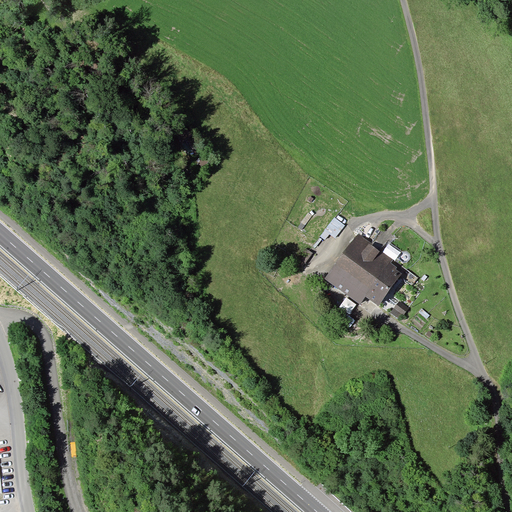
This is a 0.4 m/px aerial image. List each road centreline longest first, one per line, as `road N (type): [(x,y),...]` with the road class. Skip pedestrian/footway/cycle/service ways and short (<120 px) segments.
road 1 (primary): [(0,232),(318,511)]
road 2 (unclassified): [(480,373),(445,268),(420,65),(403,0)]
road 3 (unclassified): [(0,315),(42,331),(67,511)]
road 4 (track): [(52,0),(198,153)]
road 5 (unclassified): [(0,347),(27,511)]
road 6 (unclassified): [(511,508),(504,488),(503,416),(480,373)]
